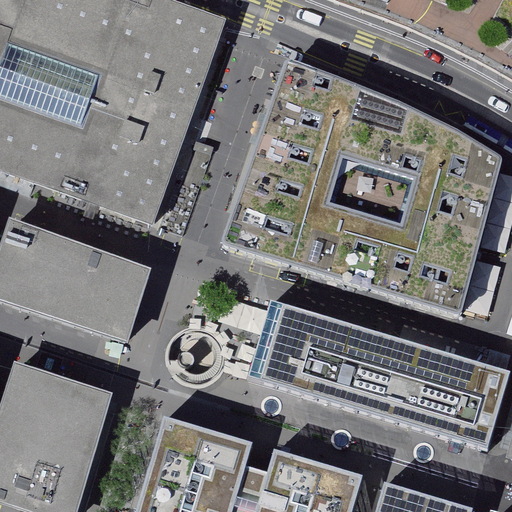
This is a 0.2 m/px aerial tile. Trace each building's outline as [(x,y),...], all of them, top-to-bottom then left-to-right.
[(0,0),(0,174),(157,229),(157,228),(188,139),(191,131),(225,34),(127,0),(0,0)] [(313,0),(366,20),(375,23),(416,38),(466,62),(498,0),(313,0)] [(511,0),(498,0),(466,62),(509,85),(511,86),(511,0)] [(396,302),(452,318),(457,317),(463,310),(476,261),(480,248),(499,173),(500,170),(449,138),(392,110),(285,67),(224,243),(224,248),(226,252),(292,271),(333,284),(396,302)] [(0,251),(0,303),(127,346),(152,272),(9,225),(0,251)] [(271,308),(249,380),(333,405),(456,442),(487,451),(509,380),(271,308)] [(75,511),(111,399),(14,368),(0,410),(0,499),(24,508),(36,511),(75,511)] [(250,450),(161,424),(135,511),(231,511),(246,464),(250,450)] [(351,511),(360,486),(275,460),(272,472),(259,511),(351,511)] [(231,511),(259,511),(272,472),(246,464),(231,511)] [(454,511),(384,491),(377,511),(454,511)]
